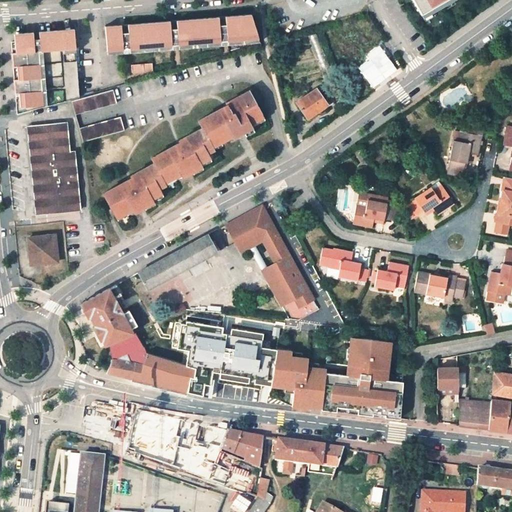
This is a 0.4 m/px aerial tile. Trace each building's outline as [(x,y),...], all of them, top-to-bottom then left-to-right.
[(412,0),(422,15),(448,0),(412,0)] [(259,39),(251,14),(225,16),(227,41),(259,39)] [(227,41),(225,16),(221,16),(218,17),(220,42),(227,41)] [(220,42),(218,17),(176,20),(178,45),(220,42)] [(170,20),(127,24),(129,49),(172,46),(170,20)] [(178,45),(176,20),(173,20),(170,20),(172,46),(178,45)] [(129,49),(127,24),(124,24),(121,25),(122,36),(123,50),(129,49)] [(122,36),(121,25),(104,26),(105,38),(122,36)] [(331,56),(319,32),(311,35),(323,60),(331,56)] [(22,41),(11,41),(12,52),(11,52),(12,67),(13,79),(13,94),(14,94),(16,114),(37,108),(71,99),(78,97),(74,36),(45,38),(31,39),(31,40),(22,41)] [(123,50),(122,36),(105,38),(106,51),(123,50)] [(279,53),(277,44),(270,46),(272,54),(279,53)] [(152,63),(131,65),(131,72),(153,71),(152,63)] [(327,104),(316,89),(297,102),(308,117),(319,109),(327,104)] [(75,114),(116,102),(113,90),(72,101),(75,114)] [(250,124),(263,117),(249,91),(229,102),(228,104),(199,121),(203,128),(179,140),(181,142),(152,159),(154,163),(131,175),(132,178),(104,193),(116,214),(125,209),(126,211),(132,208),(134,211),(143,207),(142,205),(152,199),(151,198),(161,192),(159,188),(166,184),(166,183),(164,180),(173,175),(174,177),(180,174),(182,177),(192,171),(191,170),(200,164),(200,163),(210,157),(207,153),(214,149),(211,144),(219,140),(221,142),(233,135),(234,137),(244,132),(252,128),(250,124)] [(319,109),(308,117),(310,121),(321,113),(319,109)] [(83,141),(123,129),(120,118),(79,129),(83,141)] [(66,123),(34,126),(42,213),(79,209),(73,152),(69,152),(66,123)] [(457,141),(454,141),(449,168),(464,171),(465,163),(464,163),(466,153),(472,154),(478,155),(484,126),(469,123),(467,128),(460,127),(459,131),(463,132),(461,142),(457,141)] [(42,213),(34,126),(28,127),(36,213),(42,213)] [(511,165),(511,126),(507,126),(503,145),(511,146),(511,156),(511,157),(510,165),(511,165)] [(255,132),(252,128),(244,132),(246,137),(255,132)] [(211,144),(214,149),(222,145),(221,142),(219,140),(211,144)] [(369,161),(363,153),(357,156),(363,165),(369,161)] [(466,153),(464,163),(465,163),(470,164),(472,154),(466,153)] [(191,170),(192,171),(194,174),(203,169),(200,164),(191,170)] [(464,171),(449,168),(447,174),(462,177),(464,171)] [(166,183),(175,178),(174,177),(173,175),(164,180),(166,183)] [(511,177),(505,176),(502,190),(503,190),(501,200),(505,200),(503,207),(500,209),(499,214),(496,214),(495,222),(497,222),(509,224),(510,225),(511,217),(511,177)] [(441,184),(433,190),(435,193),(443,188),(441,184)] [(433,190),(431,187),(408,203),(418,216),(423,212),(423,210),(430,206),(434,211),(438,215),(454,205),(443,188),(435,193),(433,190)] [(359,193),(356,206),(353,225),(372,228),(374,223),(375,216),(385,217),(384,219),(392,220),(395,205),(388,203),(389,199),(369,195),(359,193)] [(155,203),(152,199),(142,205),(143,207),(144,209),(155,203)] [(412,219),(418,216),(408,203),(404,206),(412,219)] [(294,298),(299,307),(313,299),(263,205),(227,224),(241,251),(262,239),(275,263),(266,268),(272,279),(268,281),(281,306),(294,298)] [(395,205),(392,220),(399,222),(401,206),(395,205)] [(423,210),(423,212),(427,216),(434,211),(430,206),(423,210)] [(118,218),(127,213),(126,211),(125,209),(116,214),(118,218)] [(374,223),(383,224),(384,219),(385,217),(375,216),(374,223)] [(507,234),(509,224),(497,222),(495,232),(507,234)] [(216,252),(208,234),(195,241),(138,272),(143,281),(138,284),(143,293),(216,252)] [(58,262),(55,235),(28,237),(31,265),(58,262)] [(351,261),(353,253),(333,249),(333,250),(323,248),(320,261),(330,264),(329,267),(329,268),(339,270),(338,274),(338,277),(358,281),(364,283),(366,270),(360,269),(360,267),(350,265),(351,261)] [(511,285),(511,258),(505,257),(503,264),(505,264),(503,274),(500,274),(490,272),(487,291),(506,294),(508,285),(511,286),(511,285)] [(405,286),(408,267),(389,263),(388,272),(387,275),(377,273),(374,287),(395,290),(395,287),(396,284),(405,286)] [(449,277),(419,272),(415,292),(426,295),(444,299),(447,290),(454,291),(456,280),(457,276),(449,274),(449,277)] [(461,297),(465,281),(456,280),(454,291),(453,295),(461,297)] [(124,315),(116,300),(122,296),(116,285),(81,304),(87,317),(90,316),(96,326),(94,327),(103,346),(110,343),(133,332),(133,331),(123,315),(124,315)] [(453,295),(454,291),(447,290),(444,299),(426,295),(425,297),(451,303),(453,295)] [(129,309),(136,324),(140,322),(133,307),(129,309)] [(190,349),(187,367),(198,369),(197,380),(192,380),(191,390),(203,392),(205,380),(210,381),(213,367),(224,369),(223,374),(277,383),(283,348),(264,345),(267,330),(232,325),(231,330),(226,329),(227,324),(187,318),(187,321),(181,320),(177,347),(190,349)] [(493,323),(486,325),(488,334),(496,332),(493,323)] [(140,340),(145,337),(142,332),(139,333),(137,329),(135,331),(140,340)] [(110,343),(113,360),(143,346),(140,340),(135,331),(133,331),(133,332),(110,343)] [(314,354),(283,348),(277,383),(301,384),(299,403),(401,415),(405,381),(390,379),(395,340),(353,335),(348,373),(330,371),(330,365),(313,363),(314,354)] [(180,391),(191,390),(192,380),(197,380),(198,369),(193,369),(187,367),(174,363),(167,360),(146,354),(143,365),(131,363),(130,378),(180,391)] [(117,375),(130,378),(131,363),(129,362),(129,358),(123,358),(123,361),(113,360),(109,369),(107,372),(117,375)] [(459,368),(437,368),(437,388),(459,387),(459,372),(459,368)] [(492,394),(511,396),(511,375),(494,372),(492,394)] [(491,403),(459,400),(458,425),(489,430),(491,403)] [(511,402),(492,400),(491,403),(489,430),(511,433),(511,409),(510,410),(511,402)] [(209,427),(164,415),(160,432),(179,439),(178,442),(180,443),(179,445),(192,449),(193,445),(194,443),(203,446),(203,443),(209,427)] [(159,422),(138,416),(134,431),(146,434),(156,437),(157,431),(159,422)] [(203,443),(222,450),(228,432),(209,427),(203,443)] [(134,431),(132,441),(143,444),(143,441),(146,434),(134,431)] [(156,437),(153,453),(172,459),(178,442),(179,439),(160,432),(157,431),(156,437)] [(240,435),(228,432),(222,450),(234,455),(240,435)] [(240,435),(234,455),(246,459),(245,462),(259,468),(263,439),(251,437),(240,435)] [(278,441),(275,461),(307,465),(309,445),(278,441)] [(310,466),(336,469),(343,450),(309,445),(307,465),(310,466)] [(81,454),(70,453),(66,492),(77,494),(81,454)] [(156,511),(150,511),(98,511),(105,457),(81,454),(77,494),(74,511),(67,511),(68,506),(46,504),(45,511),(156,511)] [(307,465),(275,461),(277,472),(305,476),(307,465)] [(448,464),(447,472),(458,474),(459,465),(448,464)] [(309,473),(334,476),(336,469),(310,466),(309,473)] [(511,473),(478,468),(477,486),(502,490),(511,491),(511,473)] [(266,492),(269,482),(260,480),(256,496),(244,511),(264,511),(269,505),(264,500),(266,492)] [(456,493),(423,491),(421,511),(463,511),(465,496),(456,496),(456,493)] [(272,501),(274,497),(266,492),(264,500),(269,505),(272,501)] [(338,511),(323,503),(317,511),(338,511)]
